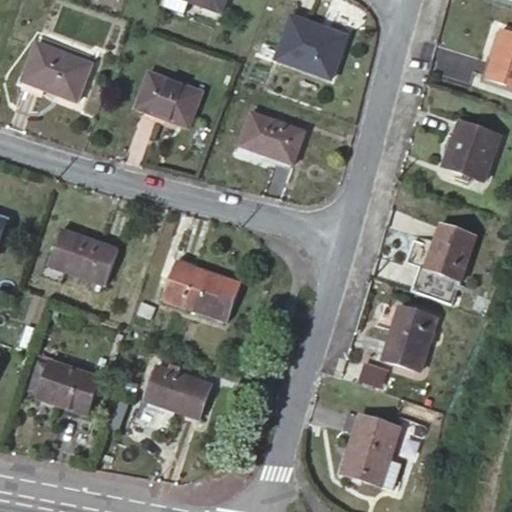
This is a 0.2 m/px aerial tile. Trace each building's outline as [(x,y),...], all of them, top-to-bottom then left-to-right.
[(185,14),(191,0),(190,0),(166,0),(165,6),(185,14)] [(190,0),(191,0),(218,10),(221,0),(190,0)] [(342,38),(289,18),(274,58),(328,78),(342,38)] [(511,86),(511,33),(500,29),(483,76),(511,86)] [(75,99),(89,62),(35,41),(21,79),(75,99)] [(187,132),(201,91),(150,72),(135,113),(187,132)] [(290,164),(302,131),(248,111),(236,144),(290,164)] [(480,180),(496,134),(455,120),(439,165),(480,180)] [(474,236),(439,223),(431,248),(413,242),(407,263),(418,267),(410,291),(450,306),(460,279),(474,236)] [(115,250),(59,229),(45,266),(102,286),(115,250)] [(238,284),(175,261),(161,299),(223,322),(238,284)] [(414,372),(433,319),(396,307),(378,359),(414,372)] [(35,392),(46,360),(35,356),(23,388),(35,392)] [(96,379),(46,360),(35,392),(34,395),(83,414),(96,379)] [(207,385),(152,366),(140,400),(195,420),(207,385)] [(385,458),(395,429),(356,416),(337,473),(376,486),(385,458)] [(385,458),(376,486),(388,489),(397,462),(385,458)]
